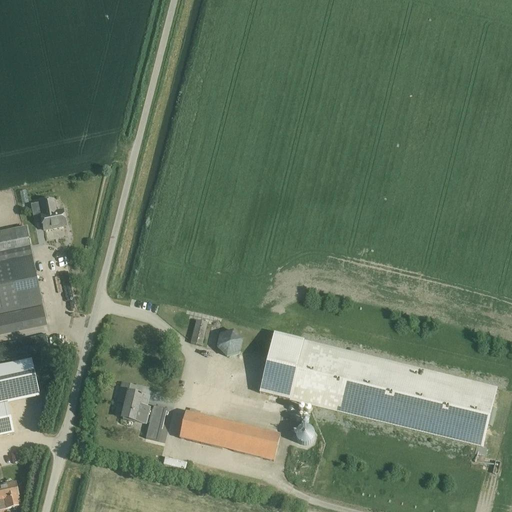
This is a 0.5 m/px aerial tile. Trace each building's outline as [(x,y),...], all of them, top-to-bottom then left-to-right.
[(56,213),(53,201),(40,204),(43,216),(41,216),(44,232),(66,227),(63,212),(56,213)] [(0,252),(29,247),(26,229),(0,234),(0,252)] [(43,310),(42,308),(32,259),(0,265),(0,334),(46,324),(43,310)] [(207,324),(196,321),(190,345),(202,347),(207,324)] [(233,332),(220,336),(217,349),(226,358),(239,354),(242,341),(233,332)] [(497,389),(274,335),(260,394),(482,449),(497,389)] [(32,360),(0,367),(0,437),(14,435),(8,406),(6,398),(38,392),(32,360)] [(122,385),(118,402),(125,404),(122,419),(136,422),(145,424),(146,424),(149,425),(145,439),(161,443),(164,430),(165,430),(169,413),(168,412),(169,411),(156,407),(155,411),(146,409),(149,398),(136,395),(137,388),(122,385)] [(179,440),(274,463),(280,437),(186,413),(179,440)] [(317,441),(317,427),(298,426),(297,441),(317,441)] [(0,511),(21,507),(16,484),(0,487),(0,511)]
